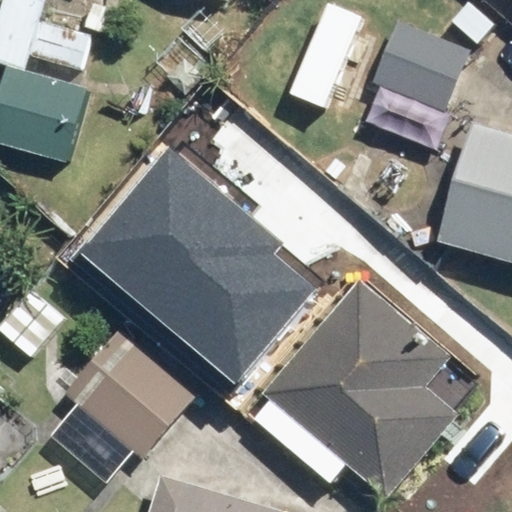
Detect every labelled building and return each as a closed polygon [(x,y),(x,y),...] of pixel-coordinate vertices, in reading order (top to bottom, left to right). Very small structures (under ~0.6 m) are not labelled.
[(400,30),(380,80),(445,105),(465,55),(400,30)] [(10,82),(0,110),(0,141),(61,162),(80,107),(10,82)] [(511,268),(511,149),(479,141),(450,252),(511,268)] [(181,154),(96,250),(252,386),(337,290),(181,154)] [(464,393),(358,305),(274,407),(380,494),(464,393)] [(118,339),(72,392),(143,454),(190,401),(118,339)] [(231,511),(173,494),(167,511),(231,511)]
